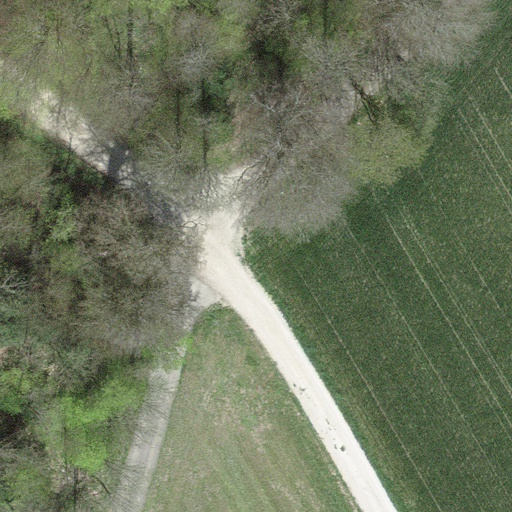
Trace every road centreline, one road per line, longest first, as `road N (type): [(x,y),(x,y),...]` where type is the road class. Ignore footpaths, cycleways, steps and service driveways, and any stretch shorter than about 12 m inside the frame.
road 1 (track): [(428,0),(208,254)]
road 2 (track): [(381,511),(322,411),(208,254)]
road 3 (track): [(208,254),(158,375),(116,511)]
road 4 (track): [(208,254),(146,180),(0,82)]
